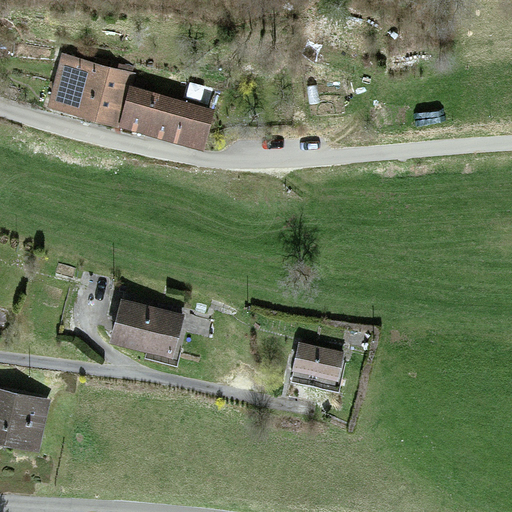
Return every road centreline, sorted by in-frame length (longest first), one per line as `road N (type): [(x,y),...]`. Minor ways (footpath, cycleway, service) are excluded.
road 1 (unclassified): [(511,144),(208,158),(79,133),(0,107)]
road 2 (residential): [(0,355),(170,378),(279,405)]
road 3 (tertiary): [(0,505),(133,511)]
